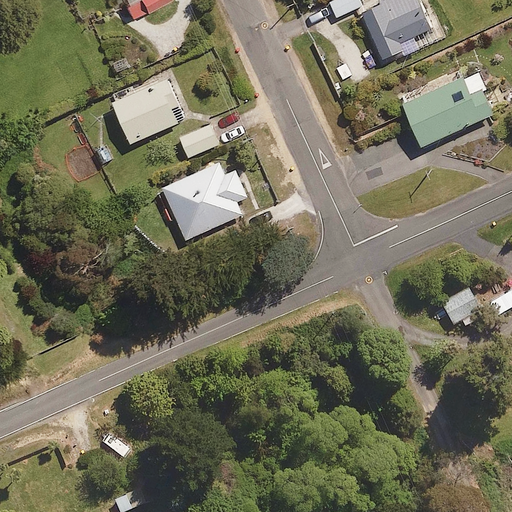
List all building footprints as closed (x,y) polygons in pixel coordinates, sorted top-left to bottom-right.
[(168,0),(124,0),(122,1),(131,18),(168,0)] [(364,6),(361,0),(335,0),(332,2),(339,17),(364,6)] [(437,36),(420,0),(390,0),(364,12),(386,60),(408,50),(437,36)] [(189,119),(170,78),(116,102),(134,143),(189,119)] [(474,93),(467,78),(407,105),(425,146),(497,114),(485,87),(474,93)] [(221,144),(213,125),(182,137),(190,157),(221,144)] [(227,175),(222,163),(166,188),(189,239),(244,214),(239,202),(249,197),(237,170),(227,175)] [(481,311),(470,290),(443,305),(455,326),(481,311)] [(81,511),(63,467),(20,484),(31,511),(81,511)] [(129,511),(147,503),(141,490),(116,503),(121,511),(129,511)]
